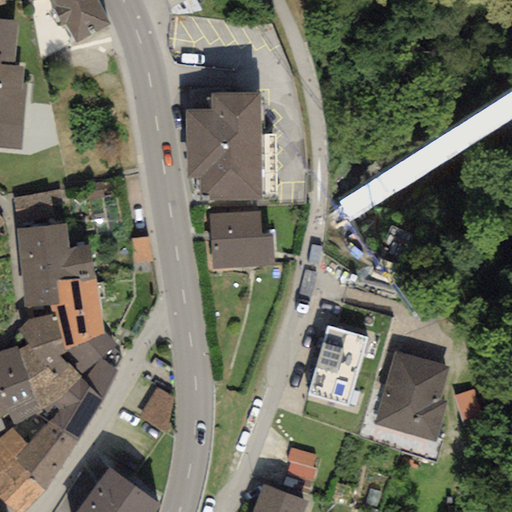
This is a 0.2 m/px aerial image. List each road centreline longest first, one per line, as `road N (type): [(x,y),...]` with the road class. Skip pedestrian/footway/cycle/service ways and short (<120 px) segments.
road 1 (residential): [(223,511),(290,326),(316,221)]
road 2 (secondary): [(181,291),(146,69),(122,0)]
road 3 (residential): [(181,291),(34,511)]
road 4 (secondary): [(176,511),(194,415),(181,291)]
